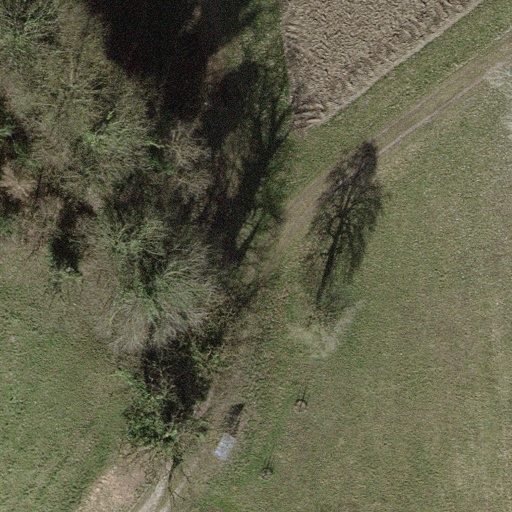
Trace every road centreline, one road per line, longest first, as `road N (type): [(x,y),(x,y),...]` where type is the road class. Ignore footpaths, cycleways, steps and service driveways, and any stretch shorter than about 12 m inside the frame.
road 1 (track): [(132,511),(214,371),(276,220),(330,170),(511,35)]
road 2 (track): [(249,276),(200,0)]
